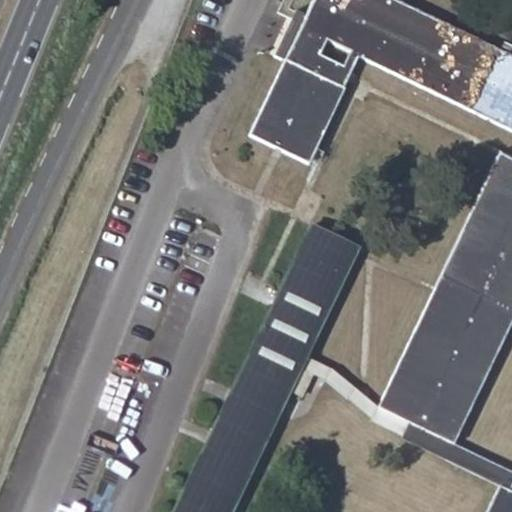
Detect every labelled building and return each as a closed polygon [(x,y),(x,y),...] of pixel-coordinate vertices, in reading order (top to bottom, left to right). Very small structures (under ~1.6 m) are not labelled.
[(511,61),(509,60),(501,56),(388,0),(316,0),(248,138),(308,167),(346,90),(344,89),(358,59),(511,134),(511,61)] [(285,64),(307,19),(297,14),(275,59),(285,64)] [(511,50),(505,48),(501,56),(509,60),(511,54),(511,50)] [(376,410),(410,425),(455,446),(511,326),(511,161),(499,155),(376,410)] [(175,511),(232,511),(359,252),(312,229),(175,511)] [(498,490),(511,497),(511,474),(455,446),(410,425),(401,444),(498,490)] [(511,511),(511,497),(498,490),(487,511),(511,511)]
